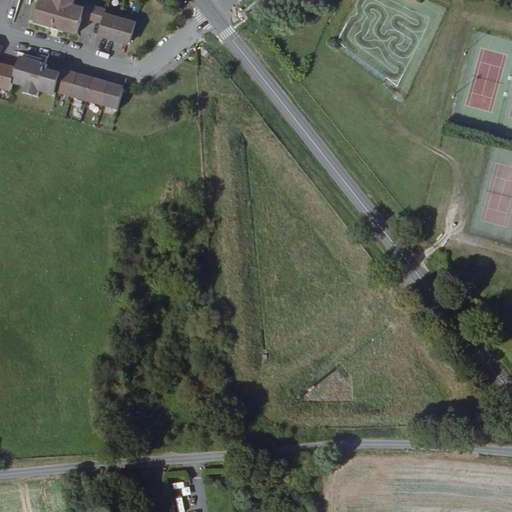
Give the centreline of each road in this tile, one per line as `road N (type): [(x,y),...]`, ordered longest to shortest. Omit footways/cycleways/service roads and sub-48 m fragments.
road 1 (unclassified): [(0,476),(384,445),(511,451)]
road 2 (secondary): [(511,394),(212,12)]
road 3 (residential): [(212,12),(151,63),(128,72),(8,35),(0,21)]
